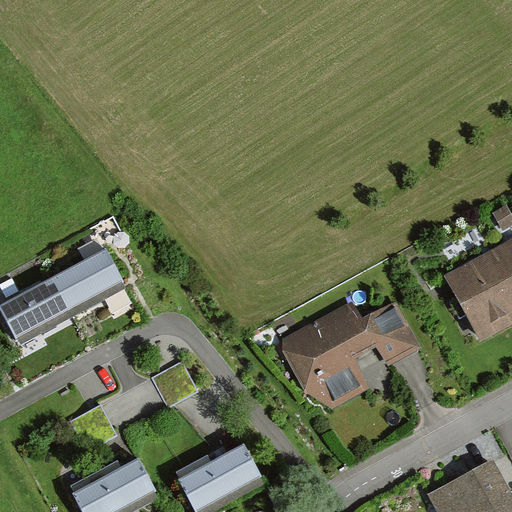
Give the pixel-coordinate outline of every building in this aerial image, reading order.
[(511,325),(511,244),(452,276),(486,339),(511,325)] [(108,251),(55,280),(74,315),(127,287),(108,251)] [(55,280),(2,308),(21,343),(74,315),(55,280)] [(355,306),(285,343),(311,393),(335,409),(370,391),(359,359),(379,348),(389,366),(422,349),(398,304),(364,323),(355,306)] [(186,364),(155,377),(167,406),(198,393),(186,364)] [(248,448),(183,482),(198,511),(205,511),(265,481),(248,448)] [(141,463),(77,497),(84,511),(126,511),(159,495),(141,463)] [(511,511),(511,496),(495,465),(433,497),(440,511),(511,511)]
